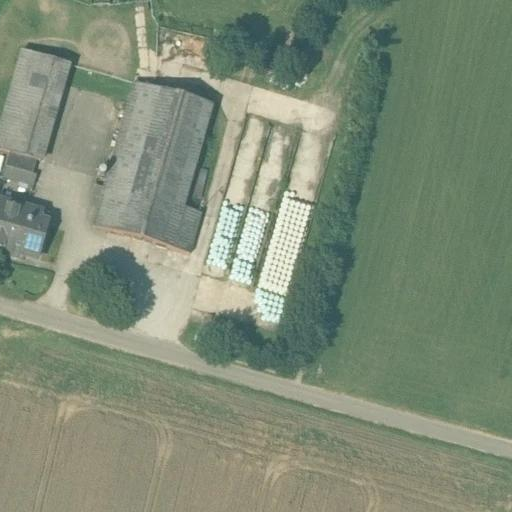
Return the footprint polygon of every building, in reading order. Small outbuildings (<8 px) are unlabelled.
[(21,53),(0,125),(0,151),(9,154),(36,162),(40,163),(68,66),(21,53)] [(133,85),(92,228),(189,255),(201,215),(183,210),(212,107),(133,85)] [(36,162),(9,154),(5,168),(6,169),(32,176),(36,162)] [(32,176),(6,169),(3,180),(33,188),(36,177),(32,176)] [(42,214),(0,201),(0,255),(11,259),(12,252),(37,259),(46,227),(39,225),(42,214)] [(239,319),(237,328),(254,332),(256,323),(239,319)]
